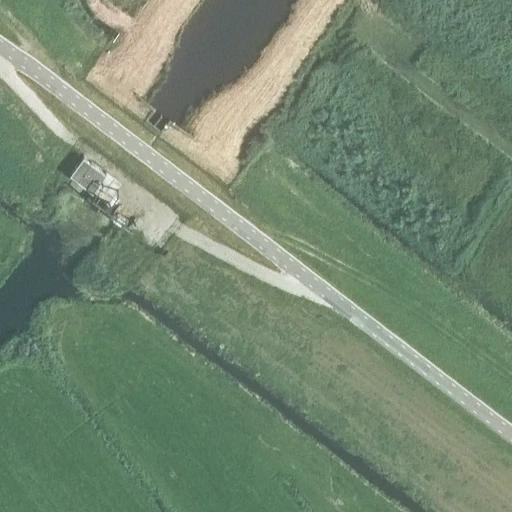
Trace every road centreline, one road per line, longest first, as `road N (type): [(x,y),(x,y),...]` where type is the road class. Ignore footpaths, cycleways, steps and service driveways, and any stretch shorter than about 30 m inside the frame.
road 1 (tertiary): [(0,47),(511,434)]
road 2 (track): [(511,147),(368,33)]
